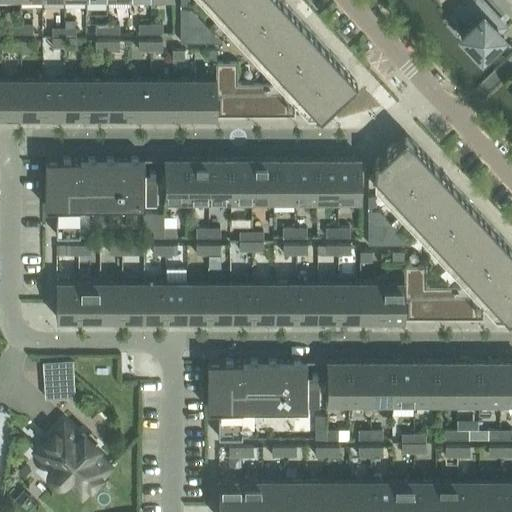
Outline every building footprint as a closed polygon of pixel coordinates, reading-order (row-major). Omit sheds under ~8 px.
[(282,0),(213,0),(271,62),(264,68),(274,78),(270,81),(237,81),(237,61),(216,61),(216,76),(216,113),(295,113),(295,99),(300,94),(317,112),(319,114),(356,79),(346,69),(282,0)] [(469,21),(459,31),(480,53),(503,32),(495,24),(500,19),(481,0),(466,0),(457,8),(469,21)] [(214,33),(191,8),(180,7),(180,41),(199,41),(199,33),(214,33)] [(20,22),(9,22),(9,32),(20,32),(20,22)] [(33,22),(20,22),(20,32),(33,32),(33,22)] [(107,22),(95,22),(95,32),(107,32),(107,22)] [(119,22),(107,22),(107,32),(119,32),(119,22)] [(150,22),(138,22),(138,32),(150,32),(150,22)] [(162,22),(150,22),(150,32),(162,32),(162,22)] [(64,25),(52,25),(52,35),(64,35),(64,25)] [(76,35),(76,25),(64,25),(64,35),(76,35)] [(52,35),(52,45),(64,45),(64,35),(52,35)] [(64,35),(64,45),(76,45),(76,35),(64,35)] [(8,39),(8,49),(20,49),(20,39),(8,39)] [(32,49),(32,39),(20,39),(20,49),(32,49)] [(95,39),(95,49),(107,49),(107,39),(95,39)] [(119,49),(119,39),(107,39),(107,49),(119,49)] [(138,39),(138,49),(150,49),(150,39),(138,39)] [(162,49),(162,39),(150,39),(150,49),(162,49)] [(172,58),(184,58),(184,48),(172,48),(172,58)] [(216,58),(216,48),(204,48),(204,58),(216,58)] [(0,113),(20,113),(20,76),(0,75),(0,113)] [(42,113),(42,76),(20,76),(20,113),(42,113)] [(63,113),(63,76),(42,76),(42,113),(63,113)] [(85,113),(85,76),(63,76),(63,113),(85,113)] [(107,113),(107,76),(85,76),(85,113),(107,113)] [(128,113),(128,76),(107,76),(107,113),(128,113)] [(150,113),(150,76),(128,76),(128,113),(150,113)] [(172,113),(172,76),(150,76),(150,113),(172,113)] [(193,113),(193,76),(172,76),(172,113),(193,113)] [(216,76),(193,76),(193,113),(216,113),(216,76)] [(511,246),(405,132),(373,162),(373,171),(373,172),(458,264),(459,264),(452,271),(462,281),(458,284),(425,284),(425,263),(404,263),(404,279),(403,279),(403,316),(483,316),(483,302),(483,301),(488,296),(506,315),(508,317),(511,312),(511,246)] [(156,169),(144,169),(144,157),(55,156),(45,156),(45,206),(55,205),(55,234),(79,234),(79,205),(144,205),(144,198),(156,198),(156,169)] [(164,156),(164,202),(186,202),(186,156),(164,156)] [(207,197),(207,202),(208,202),(208,156),(186,156),(186,202),(187,202),(187,197),(207,197)] [(208,156),(208,202),(229,202),(229,156),(208,156)] [(229,156),(229,202),(251,202),(251,156),(229,156)] [(272,197),(272,202),(273,202),(273,156),(251,156),(251,202),(252,202),(252,197),(272,197)] [(273,156),(273,202),(294,202),(294,156),(273,156)] [(295,202),(295,197),(316,197),(316,156),(294,156),(294,202),(295,202)] [(337,197),(337,202),(338,202),(338,156),(316,156),(316,197),(337,197)] [(360,202),(360,156),(338,156),(338,202),(360,202)] [(376,194),(368,194),(368,206),(376,206),(376,194)] [(402,235),(379,210),(368,210),(368,243),(387,243),(387,235),(402,235)] [(163,211),(153,211),(153,235),(164,235),(164,225),(163,211)] [(176,225),(164,225),(164,235),(176,235),(176,225)] [(196,225),(196,235),(208,235),(208,225),(196,225)] [(220,235),(220,225),(208,225),(208,235),(220,235)] [(282,225),(282,235),(294,235),(294,225),(282,225)] [(306,235),(306,225),(294,225),(294,235),(306,235)] [(325,225),(325,235),(338,235),(338,225),(325,225)] [(349,235),(349,225),(338,225),(338,235),(349,235)] [(251,229),(239,229),(239,239),(251,239),(251,229)] [(263,239),(263,229),(251,229),(251,239),(263,239)] [(239,239),(239,249),(251,249),(251,239),(239,239)] [(263,239),(251,239),(251,249),(263,249),(263,239)] [(66,243),(66,253),(77,253),(77,243),(66,243)] [(90,253),(90,243),(77,243),(77,253),(90,253)] [(109,243),(109,253),(121,253),(121,243),(109,243)] [(133,253),(133,243),(121,243),(121,253),(133,253)] [(153,243),(153,253),(164,253),(164,243),(153,243)] [(177,253),(177,243),(164,243),(164,253),(177,253)] [(196,253),(208,253),(208,243),(196,243),(196,253)] [(220,253),(220,243),(208,243),(208,253),(220,253)] [(283,253),(295,253),(295,243),(283,243),(283,253)] [(307,253),(307,243),(295,243),(295,253),(307,253)] [(338,243),(326,243),(326,253),(338,253),(338,243)] [(350,253),(350,243),(338,243),(338,253),(350,253)] [(360,260),(372,260),(372,250),(360,250),(360,260)] [(404,260),(404,250),(392,250),(392,260),(404,260)] [(77,279),(56,279),(56,316),(77,316),(77,279)] [(99,279),(77,279),(77,316),(99,316),(99,279)] [(121,279),(99,279),(99,316),(121,316),(121,279)] [(143,279),(121,279),(121,316),(142,316),(143,279)] [(164,279),(143,279),(142,316),(164,316),(164,279)] [(186,279),(164,279),(164,316),(186,316),(186,279)] [(208,279),(186,279),(186,316),(208,316),(208,279)] [(229,279),(208,279),(208,316),(229,316),(229,279)] [(251,279),(229,279),(229,316),(251,316),(251,279)] [(273,279),(251,279),(251,316),(273,316),(273,279)] [(295,279),(273,279),(273,316),(295,316),(295,279)] [(316,279),(295,279),(295,316),(316,316),(316,279)] [(338,279),(316,279),(316,316),(338,316),(338,279)] [(360,279),(338,279),(338,316),(360,316),(360,279)] [(381,279),(360,279),(360,316),(381,316),(381,279)] [(403,316),(403,279),(381,279),(381,316),(403,316)] [(318,371),(307,371),(307,359),(218,358),(207,358),(207,407),(218,407),(218,435),(242,435),(242,407),(307,407),(307,400),(318,400),(318,371)] [(348,358),(326,358),(326,399),(348,399),(348,358)] [(370,358),(348,358),(348,399),(370,399),(370,358)] [(392,358),(370,358),(370,399),(392,399),(392,358)] [(413,358),(392,358),(392,399),(413,399),(413,358)] [(434,358),(413,358),(413,399),(434,399),(434,358)] [(456,358),(434,358),(434,399),(456,399),(456,358)] [(478,358),(456,358),(456,399),(477,399),(477,404),(478,404),(478,358)] [(500,358),(478,358),(478,404),(500,404),(500,358)] [(511,399),(511,358),(500,358),(500,404),(501,404),(501,399),(511,399)] [(73,369),(62,370),(64,396),(75,395),(73,369)] [(325,413),(315,413),(315,438),(325,438),(325,413)] [(63,420),(36,449),(52,464),(51,465),(50,466),(50,467),(49,469),(49,470),(49,471),(49,473),(50,474),(50,476),(51,477),(52,478),(53,479),(55,480),(56,480),(57,481),(59,481),(60,481),(62,480),(63,480),(64,479),(65,478),(82,493),(109,464),(93,449),(97,445),(83,432),(79,436),(63,420)] [(338,427),(326,427),(326,437),(338,438),(338,427)] [(370,427),(358,427),(358,437),(370,437),(370,427)] [(382,437),(382,427),(370,427),(370,437),(382,437)] [(457,427),(445,427),(445,437),(457,437),(457,427)] [(468,437),(468,427),(457,427),(457,437),(468,437)] [(500,427),(488,427),(488,437),(500,437),(500,427)] [(511,438),(511,428),(500,427),(500,437),(511,438)] [(413,431),(401,431),(401,441),(413,441),(413,431)] [(425,441),(425,431),(413,431),(413,441),(425,441)] [(413,441),(401,441),(401,451),(413,451),(413,441)] [(425,441),(413,441),(413,451),(425,451),(425,441)] [(511,454),(511,444),(501,445),(501,455),(511,454)] [(229,445),(229,455),(240,455),(240,445),(229,445)] [(253,455),(253,445),(240,445),(240,455),(253,455)] [(284,445),(272,445),(272,455),(284,455),(284,445)] [(296,455),(296,445),(284,445),(284,455),(296,455)] [(327,445),(315,445),(315,455),(327,455),(327,445)] [(339,455),(339,445),(327,445),(327,455),(339,455)] [(371,445),(358,445),(358,455),(371,455),(371,445)] [(382,455),(382,445),(371,445),(371,455),(382,455)] [(445,445),(445,455),(457,455),(457,445),(445,445)] [(469,455),(469,445),(457,445),(457,455),(469,455)] [(488,445),(488,455),(501,455),(501,445),(488,445)] [(511,511),(511,476),(501,477),(500,511),(511,511)] [(240,511),(240,477),(218,477),(217,511),(240,511)] [(261,511),(262,477),(240,477),(240,511),(261,511)] [(283,511),(284,477),(262,477),(261,511),(283,511)] [(305,511),(305,477),(284,477),(283,511),(305,511)] [(327,511),(327,477),(305,477),(305,511),(327,511)] [(348,511),(349,477),(327,477),(327,511),(348,511)] [(370,511),(371,477),(349,477),(348,511),(370,511)] [(392,511),(392,477),(371,477),(370,511),(392,511)] [(413,511),(414,477),(392,477),(392,511),(413,511)] [(435,511),(436,477),(414,477),(413,511),(435,511)] [(457,511),(457,477),(436,477),(435,511),(457,511)] [(479,511),(479,477),(457,477),(457,511),(479,511)] [(500,511),(501,477),(479,477),(479,511),(500,511)]
